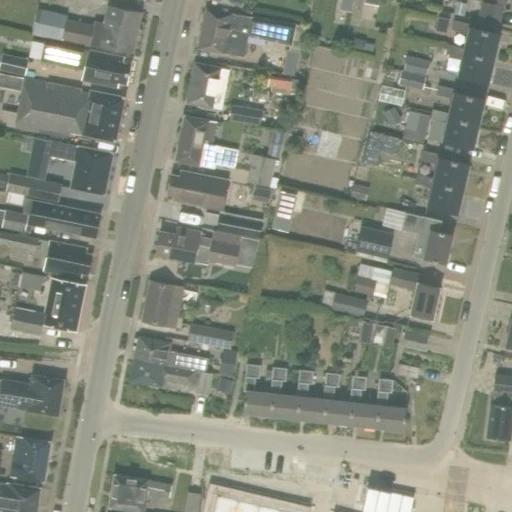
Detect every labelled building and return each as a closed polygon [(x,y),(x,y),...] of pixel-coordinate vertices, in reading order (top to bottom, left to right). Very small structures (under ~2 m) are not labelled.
[(481,0),(478,16),(490,19),(493,3),(481,0)] [(464,15),(466,4),(456,2),(453,13),(464,15)] [(133,52),(141,12),(108,6),(104,24),(93,21),(92,26),(67,21),(65,31),(65,32),(64,40),(89,45),(99,47),(99,45),(133,52)] [(197,47),(243,57),(247,36),(292,45),(296,24),(252,15),(252,18),(206,8),(197,47)] [(37,10),(32,33),(44,35),(62,39),(64,40),(65,32),(65,31),(67,21),(65,20),(66,16),(37,10)] [(447,30),(449,21),(436,18),(434,27),(447,30)] [(463,51),(493,59),(499,34),(470,27),(470,24),(453,20),(451,29),(467,33),(464,48),(463,51)] [(44,42),(40,62),(83,71),(81,80),(118,87),(119,82),(126,84),(130,64),(123,62),(124,57),(88,50),(44,42)] [(372,51),(374,44),(365,42),(364,49),(372,51)] [(487,83),(493,59),(463,51),(464,48),(448,44),(446,53),(462,57),(457,76),(487,83)] [(0,59),(0,69),(24,75),(28,59),(1,53),(0,59)] [(429,60),(406,54),(403,69),(426,74),(429,60)] [(344,55),(345,93),(352,93),(352,70),(356,70),(356,55),(344,55)] [(187,102),(222,109),(229,69),(194,62),(187,102)] [(285,62),(283,73),(294,75),(296,65),(285,62)] [(397,83),(422,89),(426,75),(401,69),(397,83)] [(0,73),(0,86),(21,90),(23,78),(0,73)] [(284,88),(290,89),(291,83),(292,78),(268,74),(267,80),(266,85),(284,88)] [(123,97),(25,77),(15,127),(67,138),(74,126),(83,128),(82,134),(115,141),(123,97)] [(448,117),(478,124),(484,99),(455,92),(455,89),(438,85),(436,94),(452,98),(448,113),(448,117)] [(385,86),(383,101),(407,104),(409,89),(385,86)] [(230,119),(260,123),(262,110),(232,105),(230,119)] [(390,126),(401,120),(394,107),(383,112),(390,126)] [(472,148),(478,124),(448,117),(448,113),(432,109),(430,118),(425,137),(442,141),(472,148)] [(423,142),(429,115),(409,111),(403,137),(423,142)] [(211,145),(216,122),(183,115),(174,161),(214,169),(215,164),(234,168),(238,150),(211,145)] [(279,157),(284,133),(273,130),(267,155),(279,157)] [(47,156),(51,140),(34,137),(30,158),(49,161),(50,156),(47,156)] [(75,161),(70,187),(104,194),(112,153),(51,140),(47,156),(50,156),(75,161)] [(432,182),(463,189),(469,164),(439,157),(440,154),(423,150),(421,159),(437,163),(433,178),(432,182)] [(275,159),(252,154),(247,181),(276,187),(278,178),(272,176),(275,159)] [(174,195),(173,200),(223,210),(229,180),(180,170),(179,175),(171,174),(167,193),(174,195)] [(61,183),(10,172),(6,191),(58,202),(61,183)] [(457,214),(463,189),(432,182),(433,178),(417,174),(415,183),(431,187),(427,206),(457,214)] [(366,200),(369,188),(353,184),(350,196),(366,200)] [(100,213),(59,205),(26,198),(23,212),(5,208),(5,210),(2,224),(31,230),(33,220),(55,225),(54,228),(95,237),(100,213)] [(262,219),(220,211),(216,230),(259,238),(262,219)] [(441,220),(405,212),(401,229),(418,232),(413,254),(423,257),(423,258),(445,264),(452,234),(439,231),(441,220)] [(355,251),(387,259),(393,234),(361,226),(355,251)] [(199,236),(200,232),(179,227),(178,235),(160,231),(155,254),(202,263),(202,261),(206,262),(206,259),(235,265),(237,251),(255,254),(257,242),(213,233),(211,239),(199,236)] [(0,242),(11,246),(36,251),(37,238),(0,229),(0,242)] [(86,248),(49,241),(43,269),(80,277),(81,272),(87,273),(91,254),(85,253),(86,248)] [(392,271),(389,282),(398,285),(415,289),(409,313),(431,319),(439,288),(418,282),(420,273),(402,269),(393,266),(392,271)] [(20,285),(41,289),(43,277),(23,273),(20,285)] [(373,295),(376,280),(357,275),(353,291),(373,295)] [(40,335),(43,324),(76,331),(84,285),(52,278),(45,314),(15,308),(11,329),(40,335)] [(174,328),(182,286),(150,280),(141,321),(174,328)] [(321,305),(363,316),(367,299),(325,289),(321,305)] [(328,322),(327,334),(336,335),(337,323),(328,322)] [(234,331),(190,323),(187,339),(231,347),(234,331)] [(384,328),(383,340),(391,341),(393,329),(384,328)] [(393,329),(391,341),(400,342),(402,330),(393,329)] [(429,351),(433,334),(412,329),(408,346),(429,351)] [(134,357),(206,372),(209,358),(169,350),(171,342),(138,336),(134,357)] [(223,350),(220,373),(233,375),(235,363),(237,353),(223,350)] [(252,351),(250,363),(259,364),(260,352),(252,351)] [(287,355),(286,367),(295,368),(296,356),(287,355)] [(296,356),(295,368),(303,369),(305,357),(296,356)] [(206,372),(134,357),(129,379),(162,386),(163,379),(193,385),(193,384),(197,385),(196,391),(208,394),(212,373),(206,372)] [(31,373),(30,380),(2,375),(0,383),(0,404),(58,415),(64,379),(31,373)] [(511,376),(495,374),(486,437),(509,440),(511,416),(511,376)] [(249,375),(245,409),(268,411),(272,377),(249,375)] [(216,391),(228,395),(233,381),(221,376),(216,391)] [(272,377),(268,411),(290,414),(293,379),(272,377)] [(293,379),(290,414),(312,416),(316,382),(293,379)] [(328,380),(324,417),(354,421),(358,384),(328,380)] [(358,384),(354,421),(382,424),(386,387),(358,384)] [(386,387),(382,424),(412,427),(416,390),(386,387)] [(43,481),(46,465),(50,441),(17,436),(10,476),(43,481)] [(108,507),(138,511),(143,511),(146,493),(169,497),(172,485),(148,480),(148,479),(114,474),(108,507)] [(35,511),(40,487),(0,480),(0,511),(35,511)] [(188,491),(184,511),(196,511),(199,493),(188,491)] [(216,494),(211,511),(235,511),(238,499),(216,494)] [(238,499),(235,511),(257,511),(259,504),(238,499)]
